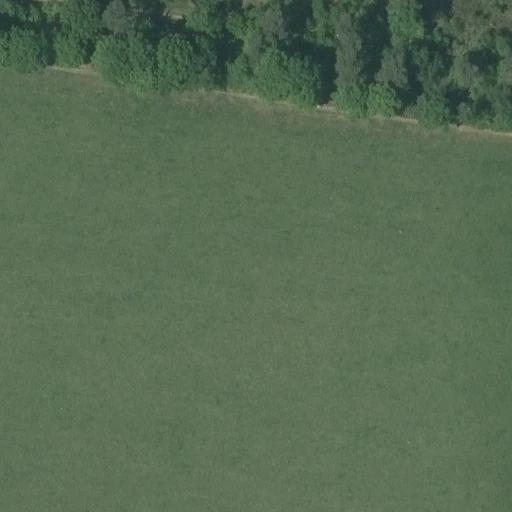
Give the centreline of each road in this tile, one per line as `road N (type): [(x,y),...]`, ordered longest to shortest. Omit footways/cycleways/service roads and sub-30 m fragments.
road 1 (track): [(511,63),(234,20),(245,0)]
road 2 (track): [(25,0),(234,20)]
